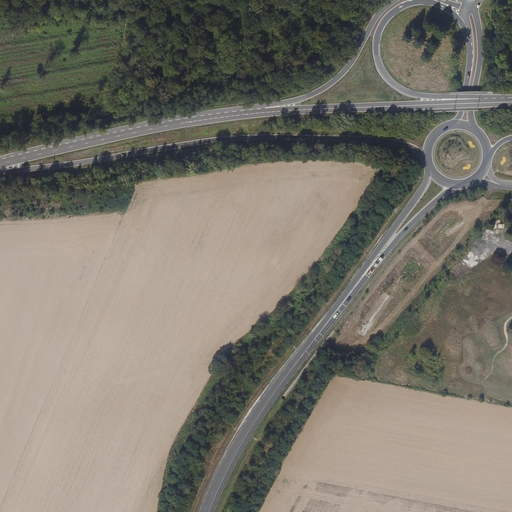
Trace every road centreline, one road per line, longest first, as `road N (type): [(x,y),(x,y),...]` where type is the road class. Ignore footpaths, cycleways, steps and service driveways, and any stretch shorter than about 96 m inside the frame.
road 1 (primary): [(0,172),(253,136),(386,140),(414,148),(427,163)]
road 2 (secondary): [(201,119),(511,101)]
road 3 (primary): [(511,98),(413,94),(382,72),(376,37),(392,12),(424,2),(455,16)]
road 4 (primary): [(345,298),(238,444),(205,511)]
road 5 (secondary): [(393,0),(328,85),(297,100),(201,119)]
road 6 (secondary): [(0,164),(201,119)]
road 7 (primary): [(345,298),(420,213),(460,185)]
road 8 (primary): [(428,167),(424,186),(345,298)]
road 9 (secondary): [(476,131),(470,108),(480,38),(469,5)]
road 10 (unknown): [(262,511),(321,405)]
road 11 (primary): [(455,16),(469,59),(460,113),(446,126)]
